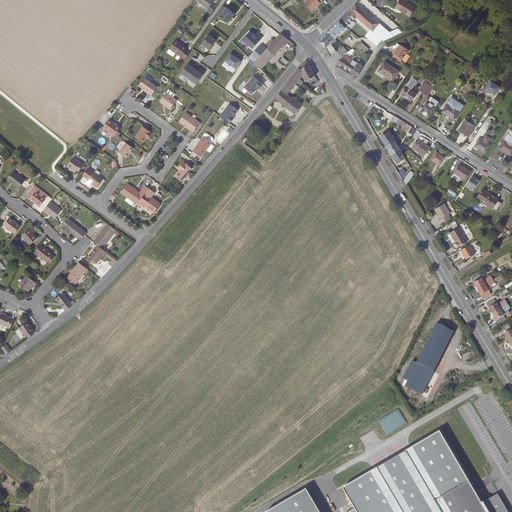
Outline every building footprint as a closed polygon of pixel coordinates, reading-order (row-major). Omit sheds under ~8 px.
[(211,14),(216,6),(212,3),(213,1),(211,0),(195,0),(208,9),(207,11),(211,14)] [(311,10),(320,3),(320,2),(322,0),(308,0),(305,3),(311,10)] [(415,7),(403,0),(400,0),(396,7),(410,16),(415,7)] [(373,32),(380,24),(356,3),(349,10),(356,17),(371,29),(373,32)] [(223,6),(215,16),(219,19),(220,17),(227,23),(229,21),(231,23),(234,19),(232,18),(234,14),(223,6)] [(339,21),(346,27),(356,17),(349,10),(344,16),(339,21)] [(328,32),(335,39),(346,27),(339,21),(333,27),(328,32)] [(380,24),(373,32),(382,39),(383,41),(402,32),(398,29),(391,33),(380,24)] [(181,35),(184,31),(176,25),(174,29),(181,35)] [(373,32),(371,29),(366,36),(377,46),(379,42),(382,39),(373,32)] [(328,32),(319,42),(326,48),(331,57),(336,51),(331,43),(335,39),(328,32)] [(209,34),(201,45),(209,51),(217,40),(209,34)] [(267,49),(253,63),(260,70),(273,56),(283,44),(285,46),(287,44),(290,47),(293,44),(290,42),(280,34),(267,49)] [(181,57),(185,60),(190,52),(186,50),(187,48),(175,40),(167,52),(179,60),(181,57)] [(369,49),(360,41),(357,45),(362,50),(365,52),(366,52),(369,49)] [(253,63),(267,49),(259,42),(246,56),(253,63)] [(396,51),(395,50),(393,53),(394,54),(392,57),(403,65),(404,64),(401,62),(402,60),(403,60),(406,54),(409,50),(400,45),(398,48),(396,51)] [(338,51),(343,56),(345,55),(348,52),(345,49),(343,46),(338,51)] [(241,62),(230,54),(224,62),(235,70),(241,62)] [(343,56),(341,59),(339,62),(338,63),(347,69),(353,61),(354,60),(345,55),(343,56)] [(306,60),(299,68),(301,72),(298,76),(300,78),(303,75),(307,82),(308,81),(310,85),(317,79),(306,60)] [(357,75),(363,66),(357,62),(357,63),(353,61),(347,69),(357,75)] [(173,74),(174,75),(183,63),(181,62),(173,74)] [(382,66),(380,65),(375,73),(382,78),(384,75),(393,81),(399,72),(384,62),(382,66)] [(181,75),(188,80),(195,69),(188,64),(181,75)] [(301,72),(299,68),(289,80),(282,90),(287,94),(291,89),(299,79),(300,78),(298,76),(301,72)] [(203,73),(195,69),(188,80),(196,85),(203,73)] [(263,84),(254,77),(243,90),(252,97),(263,84)] [(157,87),(144,78),(139,86),(145,90),(144,91),(151,96),(157,87)] [(412,78),(401,95),(411,101),(416,94),(411,90),(417,81),(412,78)] [(299,79),(291,89),(295,92),(303,82),(299,79)] [(423,93),(428,84),(425,82),(424,81),(418,90),(423,93)] [(495,96),(500,88),(491,82),(485,90),(489,92),(490,92),(495,96)] [(428,84),(423,93),(427,95),(433,87),(433,86),(428,84)] [(130,98),(135,91),(129,87),(124,94),(130,98)] [(295,114),(302,106),(290,97),(287,94),(282,90),(278,94),(275,98),(295,114)] [(306,109),(317,95),(313,91),(302,106),(306,109)] [(166,93),(160,101),(166,106),(166,107),(170,110),(177,101),(173,98),(166,93)] [(432,98),(430,97),(428,101),(430,102),(429,103),(427,101),(423,109),(421,107),(418,111),(429,117),(439,102),(432,98)] [(463,105),(451,98),(442,112),(454,120),(463,105)] [(229,104),(220,117),(229,124),(232,120),(231,119),(238,111),(229,104)] [(306,109),(302,106),(295,114),(295,115),(299,117),(306,109)] [(200,123),(186,113),(179,122),(193,132),(200,123)] [(399,126),(402,121),(394,116),(391,120),(398,124),(396,127),(397,128),(399,126)] [(468,136),(475,126),(474,126),(477,121),(472,118),(469,123),(465,120),(465,121),(459,129),(459,130),(468,136)] [(485,130),(491,120),(487,118),(485,120),(486,121),(481,128),(485,130)] [(102,128),(114,137),(118,131),(120,128),(109,120),(102,128)] [(407,133),(412,127),(402,121),(399,126),(407,133)] [(143,127),(135,137),(143,143),(147,137),(148,138),(151,133),(143,127)] [(217,137),(221,142),(229,135),(225,130),(217,137)] [(386,146),(397,139),(395,136),(392,138),(388,132),(380,137),(383,141),(386,146)] [(193,151),(201,157),(212,142),(208,140),(210,136),(207,133),(205,134),(204,136),(203,136),(193,151)] [(511,154),(511,136),(508,134),(498,149),(511,157),(511,154)] [(478,138),(475,142),(476,143),(475,144),(474,146),(484,153),(489,145),(487,143),(490,138),(486,135),(482,140),(478,138)] [(397,139),(386,146),(387,148),(389,150),(397,145),(396,144),(399,142),(397,139)] [(418,139),(412,147),(423,156),(429,147),(418,139)] [(126,143),(119,153),(126,158),(133,149),(126,143)] [(210,152),(215,146),(211,143),(207,150),(210,152)] [(392,155),(400,150),(399,149),(397,145),(389,150),(391,154),(392,155)] [(400,150),(392,155),(397,164),(405,159),(401,152),(400,150)] [(436,152),(431,160),(440,165),(444,158),(436,152)] [(73,158),(67,166),(72,169),(73,169),(75,170),(78,172),(84,165),(73,158)] [(181,170),(175,176),(181,181),(192,169),(186,164),(184,162),(179,168),(181,170)] [(470,171),(459,164),(454,173),(464,180),(470,171)] [(103,179),(88,168),(82,175),(88,180),(87,181),(93,185),(93,186),(96,188),(103,179)] [(402,179),(408,174),(402,168),(397,173),(402,179)] [(25,181),(13,171),(7,179),(13,184),(19,189),(25,181)] [(403,182),(405,186),(414,175),(410,172),(403,182)] [(479,181),(472,176),(466,185),(473,190),(479,181)] [(121,193),(137,205),(138,203),(143,196),(148,188),(145,186),(140,193),(127,184),(121,193)] [(31,199),(40,206),(48,196),(35,185),(26,197),(30,200),(31,199)] [(154,213),(161,204),(154,199),(154,200),(151,198),(155,193),(148,188),(143,196),(138,203),(144,208),(145,207),(154,213)] [(489,193),(489,194),(482,190),(476,199),(491,209),(492,208),(496,211),(501,203),(497,201),(498,200),(489,193)] [(39,207),(40,206),(31,199),(30,200),(39,207)] [(61,211),(50,202),(43,210),(55,219),(61,211)] [(441,224),(450,218),(449,215),(450,214),(444,204),(434,209),(440,219),(439,220),(441,224)] [(15,234),(21,226),(10,218),(3,226),(15,234)] [(85,236),(87,234),(68,219),(63,226),(63,227),(62,229),(67,234),(69,231),(70,232),(80,240),(85,236)] [(98,236),(99,237),(94,243),(97,245),(102,249),(116,231),(107,224),(98,236)] [(458,247),(467,242),(459,228),(450,233),(452,237),(453,238),(458,247)] [(34,236),(32,233),(33,232),(30,229),(22,236),(30,245),(37,239),(34,236)] [(53,254),(41,245),(34,253),(46,262),(47,262),(49,263),(55,257),(52,255),(53,254)] [(90,254),(91,255),(89,258),(96,264),(105,252),(102,249),(97,245),(90,254)] [(466,260),(475,254),(469,245),(460,250),(466,260)] [(500,265),(509,260),(505,255),(497,260),(500,265)] [(87,269),(79,263),(67,278),(75,285),(87,269)] [(477,288),(485,284),(483,281),(479,274),(471,279),(477,288)] [(35,282),(26,276),(19,285),(28,292),(35,282)] [(483,299),(491,294),(488,289),(496,285),(494,281),(498,279),(497,276),(493,279),(485,284),(477,288),(483,299)] [(70,303),(70,302),(63,293),(56,299),(63,308),(65,311),(72,306),(70,303)] [(492,314),(508,305),(505,300),(497,304),(494,299),(486,304),(492,314)] [(508,305),(492,314),(498,324),(506,320),(502,313),(510,308),(508,305)] [(0,324),(10,329),(14,319),(1,313),(0,314),(0,324)] [(32,332),(33,332),(31,329),(32,328),(27,322),(19,328),(25,337),(27,336),(32,332)] [(437,322),(416,363),(434,372),(454,331),(437,322)] [(508,340),(511,337),(511,329),(510,325),(502,330),(508,340)] [(11,351),(6,344),(1,348),(6,355),(11,351)] [(378,419),(386,435),(407,424),(399,409),(378,419)] [(356,511),(486,511),(439,430),(342,488),(356,511)] [(332,493),(336,490),(329,481),(326,484),(332,493)] [(356,511),(353,511),(319,511),(306,489),(267,511),(356,511)]
